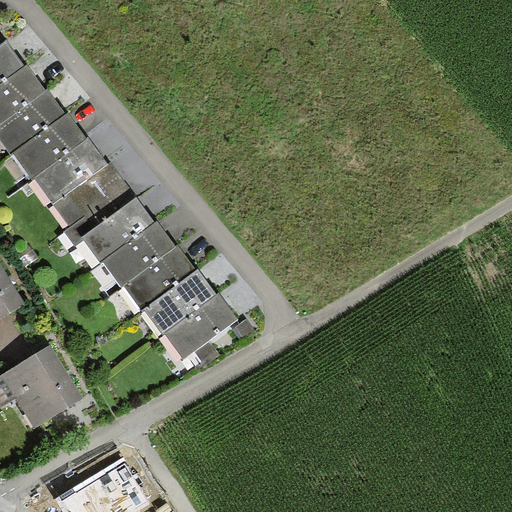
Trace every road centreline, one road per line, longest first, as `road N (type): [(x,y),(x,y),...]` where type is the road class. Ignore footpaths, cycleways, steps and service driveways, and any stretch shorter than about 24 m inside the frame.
road 1 (residential): [(46,0),(296,327)]
road 2 (unclassified): [(0,502),(296,327)]
road 3 (unclassified): [(296,327),(511,198)]
